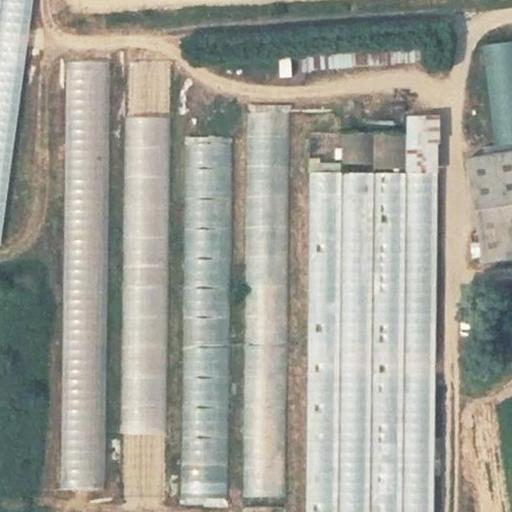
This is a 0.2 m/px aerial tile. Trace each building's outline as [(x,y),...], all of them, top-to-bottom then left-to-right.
[(0,0),(0,245),(5,246),(34,0),(0,0)] [(511,42),(481,47),(496,149),(511,146),(511,42)] [(108,490),(108,62),(61,63),(62,490),(108,490)] [(168,470),(170,63),(125,63),(123,470),(168,470)] [(185,94),(185,107),(206,107),(207,94),(185,94)] [(245,503),(287,503),(287,110),(245,110),(245,503)] [(407,141),(407,180),(435,181),(436,122),(408,122),(407,141)] [(189,137),(187,497),(229,498),(231,137),(189,137)] [(341,140),(340,179),(407,180),(407,141),(341,140)] [(511,153),(468,159),(480,263),(511,259),(511,153)]
